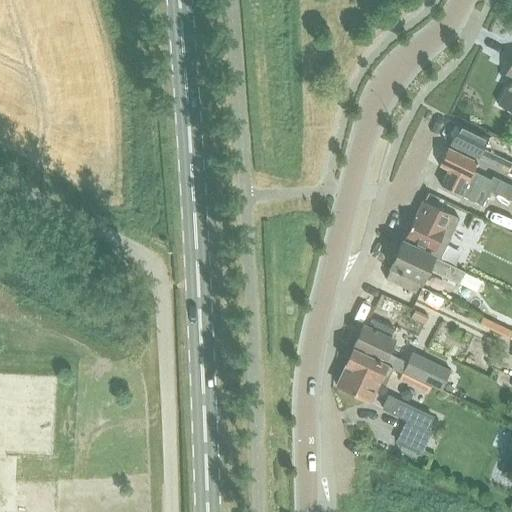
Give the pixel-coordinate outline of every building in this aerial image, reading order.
[(510,77),(497,104),(511,111),(511,56),(503,74),(510,77)] [(506,172),(511,162),(482,148),(487,138),(458,124),(448,144),(506,172)] [(489,179),(470,170),(475,161),(447,147),(438,165),(447,169),(439,185),(481,205),(488,189),(510,200),(511,197),(511,186),(490,176),(489,179)] [(457,218),(450,214),(421,200),(414,215),(413,215),(403,237),(401,242),(430,255),(437,241),(444,244),(457,218)] [(430,255),(401,242),(400,241),(388,266),(389,266),(384,278),(413,292),(418,280),(419,281),(426,266),(457,281),(462,270),(430,255)] [(414,308),(410,316),(423,322),(427,314),(414,308)] [(361,324),(350,348),(391,367),(438,390),(448,370),(411,352),(406,362),(385,353),(392,339),(361,324)] [(345,365),(335,385),(367,401),(378,379),(383,382),(391,367),(350,348),(349,351),(345,351),(342,358),(344,361),(343,364),(345,365)] [(499,384),(506,388),(510,380),(503,376),(499,384)] [(382,408),(406,419),(429,430),(434,418),(387,396),(382,408)] [(429,430),(406,419),(395,443),(420,455),(431,432),(428,431),(429,430)]
